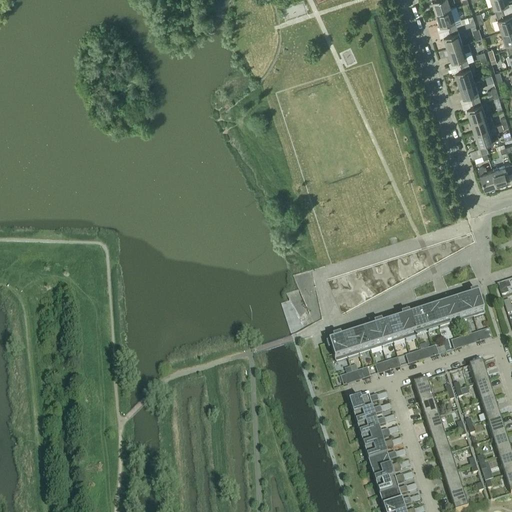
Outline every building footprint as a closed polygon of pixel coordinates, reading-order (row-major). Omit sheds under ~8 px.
[(436,13),(450,8),(449,3),(455,1),(454,0),(433,0),(432,0),(436,13)] [(491,0),(495,13),(503,11),(501,6),(508,3),(507,0),(491,0)] [(456,26),(450,8),(436,13),(440,25),(447,23),(449,28),(456,26)] [(511,27),(511,14),(504,16),(503,11),(495,13),(501,31),(511,27)] [(443,36),(447,49),(462,44),(456,26),(449,28),(451,34),(443,36)] [(511,27),(501,31),(507,49),(511,47),(511,27)] [(468,62),(462,44),(447,49),(451,61),(459,59),(461,64),(468,62)] [(474,80),(468,62),(461,64),(462,70),(455,72),(459,85),(474,80)] [(479,98),(474,80),(459,85),(463,97),(470,95),(472,100),(479,98)] [(467,108),(471,121),(485,116),(479,98),(472,100),(474,106),(467,108)] [(471,121),(474,133),(489,128),(489,127),(494,126),(490,115),(485,117),(485,116),(471,121)] [(496,131),(497,132),(504,130),(503,128),(502,124),(495,126),(496,131)] [(491,133),(489,128),(474,133),(478,145),(499,138),(497,132),(496,131),(491,133)] [(511,169),(510,164),(492,170),(497,184),(509,180),(507,173),(511,171),(511,169)] [(485,188),(497,184),(492,170),(487,171),(485,166),(478,168),(485,188)] [(498,286),(501,296),(508,294),(507,289),(505,284),(498,286)] [(478,295),(467,299),(473,319),(485,316),(478,295)] [(473,319),(467,299),(455,303),(462,323),(473,319)] [(455,303),(444,306),(450,327),(462,323),(455,303)] [(450,327),(444,306),(432,310),(439,330),(450,327)] [(432,310),(421,314),(427,334),(439,330),(432,310)] [(421,314),(409,317),(416,338),(427,334),(421,314)] [(409,317),(402,320),(398,321),(404,342),(416,338),(409,317)] [(398,321),(386,325),(393,345),(404,342),(398,321)] [(381,349),(393,345),(386,325),(375,329),(381,349)] [(375,329),(363,332),(370,353),(381,349),(375,329)] [(363,332),(356,335),(352,336),(358,356),(370,353),(363,332)] [(352,336),(340,340),(347,360),(358,356),(352,336)] [(329,343),(331,350),(334,361),(335,361),(335,364),(347,360),(340,340),(329,343)] [(482,363),(469,367),(475,386),(488,381),(482,363)] [(432,399),(427,381),(414,385),(419,404),(432,399)] [(488,381),(475,386),(481,404),(494,400),(488,381)] [(349,406),(353,417),(372,411),(370,405),(378,403),(376,397),(361,402),(360,400),(349,404),(349,406)] [(425,422),(438,418),(432,399),(419,404),(425,422)] [(494,400),(481,404),(487,422),(500,418),(494,400)] [(353,417),(357,428),(376,422),(374,417),(382,414),(380,408),(372,411),(353,417)] [(444,436),(438,418),(425,422),(431,440),(444,436)] [(500,418),(487,422),(493,441),(506,436),(500,418)] [(357,428),(360,440),(379,434),(378,428),(386,425),(384,420),(376,422),(357,428)] [(360,440),(364,451),(383,445),(381,440),(389,437),(388,431),(379,434),(360,440)] [(437,459),(450,454),(444,436),(431,440),(437,459)] [(506,436),(493,441),(499,459),(511,455),(506,436)] [(364,451),(368,463),(387,457),(385,451),(393,448),(391,442),(383,445),(364,451)] [(368,463),(372,474),(390,468),(389,462),(397,460),(395,454),(387,457),(368,463)] [(456,473),(450,454),(437,459),(443,477),(456,473)] [(511,456),(511,455),(499,459),(505,477),(511,474),(511,456)] [(486,470),(481,472),(485,483),(492,480),(487,464),(484,464),(486,470)] [(399,465),(390,468),(372,474),(375,486),(394,479),(392,474),(400,471),(399,465)] [(443,477),(449,495),(462,491),(456,473),(443,477)] [(379,497),(398,491),(396,485),(404,483),(402,477),(394,479),(375,486),(379,497)] [(383,508),(402,502),(400,497),(408,494),(406,488),(398,491),(379,497),(383,508)] [(459,511),(468,509),(462,491),(449,495),(454,511),(459,511)] [(383,511),(404,511),(403,508),(412,505),(410,500),(402,502),(383,508),(383,511)]
